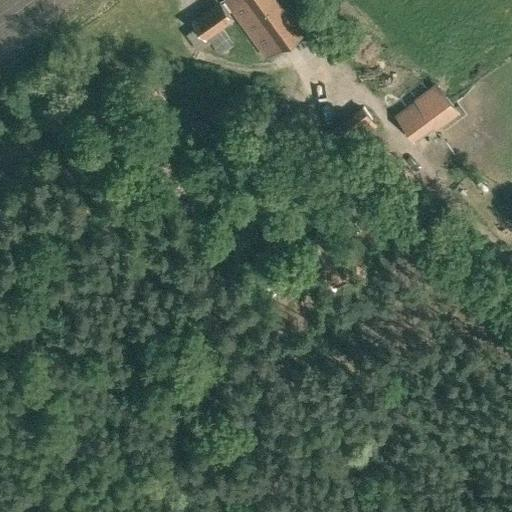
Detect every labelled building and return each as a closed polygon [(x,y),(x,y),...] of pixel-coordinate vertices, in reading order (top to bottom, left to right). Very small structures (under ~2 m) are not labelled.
[(306,28),(285,0),(225,0),(267,56),(306,28)] [(197,43),(206,36),(220,55),(235,43),(222,25),(231,18),(219,1),(194,19),(199,27),(190,32),(197,43)] [(170,75),(155,85),(163,97),(179,87),(170,75)] [(417,140),(449,117),(435,98),(403,121),(417,140)] [(172,132),(160,143),(198,188),(211,178),(172,132)] [(266,232),(236,195),(209,217),(238,253),(266,232)] [(306,197),(289,211),(306,231),(323,216),(306,197)]
